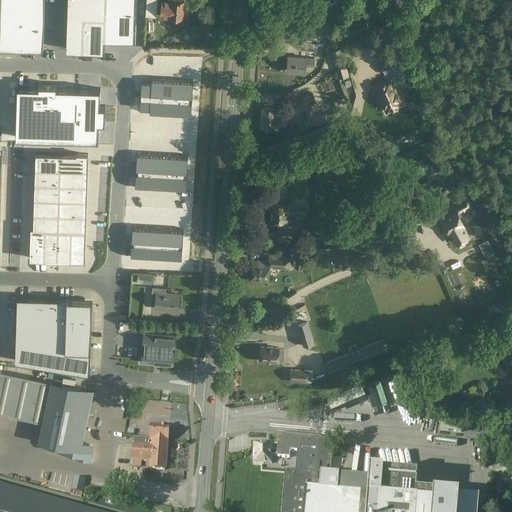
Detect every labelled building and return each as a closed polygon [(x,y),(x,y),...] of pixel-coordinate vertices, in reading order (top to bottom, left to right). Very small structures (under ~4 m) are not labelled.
[(0,0),(0,47),(43,49),(44,0),(0,0)] [(67,0),(66,49),(105,50),(105,38),(106,0),(67,0)] [(106,0),(105,38),(136,39),(137,0),(106,0)] [(162,0),(161,16),(171,16),(170,17),(183,18),(184,2),(172,1),(172,0),(162,0),(163,0),(162,0)] [(325,10),(317,14),(326,31),(334,27),(325,10)] [(350,29),(340,34),(342,40),(370,26),(366,19),(355,25),(356,28),(351,31),(350,29)] [(312,21),(298,27),(300,32),(302,31),(314,26),(312,21)] [(288,55),(287,70),(305,72),(306,65),(314,66),(314,58),(306,57),(288,55)] [(398,55),(380,63),(385,73),(390,71),(402,65),(398,55)] [(348,71),(338,74),(339,79),(349,77),(348,71)] [(142,82),(140,108),(150,109),(150,114),(191,117),(192,101),(190,101),(190,96),(192,96),(193,80),(152,78),(152,83),(142,82)] [(383,93),(379,96),(387,111),(402,104),(394,88),(389,80),(379,85),(383,93)] [(17,85),(16,137),(99,139),(100,122),(105,122),(106,106),(100,105),(101,88),(57,87),(57,84),(39,83),(39,86),(17,85)] [(309,119),(304,121),(306,127),(329,120),(327,114),(317,117),(314,105),(305,108),(309,119)] [(262,108),(261,127),(278,128),(278,127),(286,128),(287,114),(279,113),(279,110),(262,108)] [(434,142),(423,147),(427,155),(438,150),(434,142)] [(32,227),(31,258),(85,260),(85,233),(85,229),(84,229),(86,170),(87,170),(87,156),(88,156),(88,154),(36,152),(35,155),(36,155),(33,226),(33,227),(32,227)] [(136,172),(135,188),(186,191),(187,175),(185,175),(185,171),(187,171),(188,156),(138,153),(137,168),(138,168),(138,172),(136,172)] [(431,165),(430,165),(435,177),(447,171),(446,168),(444,164),(441,160),(431,165)] [(271,220),(271,224),(282,224),(288,225),(288,223),(295,224),(296,211),(297,202),(298,202),(298,203),(307,204),(308,188),(292,187),(291,202),(289,202),(289,206),(274,205),(272,205),(271,213),(271,220)] [(455,213),(443,220),(449,233),(456,245),(470,238),(463,225),(461,220),(459,217),(467,214),(465,210),(471,207),(466,198),(458,202),(454,204),(456,208),(453,210),(455,213)] [(132,243),(131,257),(181,260),(182,246),(181,246),(181,243),(182,243),(183,229),(133,226),(132,240),(134,240),(134,243),(132,243)] [(493,249),(484,254),(488,262),(497,258),(493,249)] [(318,252),(308,253),(308,260),(319,260),(318,252)] [(252,261),(251,280),(268,281),(269,267),(291,268),(292,256),(269,254),(269,262),(252,261)] [(138,273),(137,283),(153,284),(154,274),(138,273)] [(153,286),(152,297),(156,297),(155,308),(178,310),(179,294),(166,293),(167,287),(153,286)] [(17,297),(16,363),(90,373),(92,304),(85,304),(85,299),(17,297)] [(511,303),(510,298),(487,307),(492,319),(511,310),(511,303)] [(308,322),(298,325),(304,346),(314,343),(308,322)] [(142,349),(141,363),(154,364),(154,362),(161,363),(161,366),(174,367),(175,351),(173,351),(173,348),(175,348),(176,334),(143,332),(142,346),(144,346),(144,349),(142,349)] [(343,356),(326,363),(331,376),(387,353),(382,340),(358,350),(356,345),(349,348),(349,350),(342,353),(343,356)] [(511,343),(511,341),(501,347),(507,358),(510,356),(511,360),(511,343)] [(261,347),(260,361),(278,362),(278,361),(283,361),(284,350),(279,349),(279,348),(261,347)] [(0,412),(43,422),(39,440),(48,442),(55,444),(55,445),(54,449),(75,454),(78,455),(77,457),(90,460),(91,457),(93,449),(87,447),(88,444),(81,442),(87,413),(91,399),(93,389),(52,381),(0,369),(0,412)] [(290,370),(289,382),(307,383),(307,382),(312,382),(313,371),(290,370)] [(476,398),(474,407),(484,410),(493,406),(488,397),(484,400),(476,398)] [(441,424),(440,430),(461,433),(462,427),(441,424)] [(150,426),(149,439),(168,441),(169,428),(150,426)] [(271,451),(271,456),(277,456),(277,458),(289,459),(289,452),(297,452),(295,472),(285,471),(281,511),(476,511),(477,504),(441,501),(417,499),(418,482),(370,478),(369,494),(355,493),(338,492),(339,476),(330,475),(333,441),(320,440),(320,439),(290,436),(275,435),(274,446),(277,446),(277,451),(271,451)] [(133,445),(132,461),(145,462),(145,467),(150,468),(150,469),(165,470),(167,441),(168,441),(149,439),(149,440),(134,438),(133,445)] [(254,445),(254,464),(271,464),(271,445),(254,445)] [(90,511),(0,486),(0,511),(90,511)]
